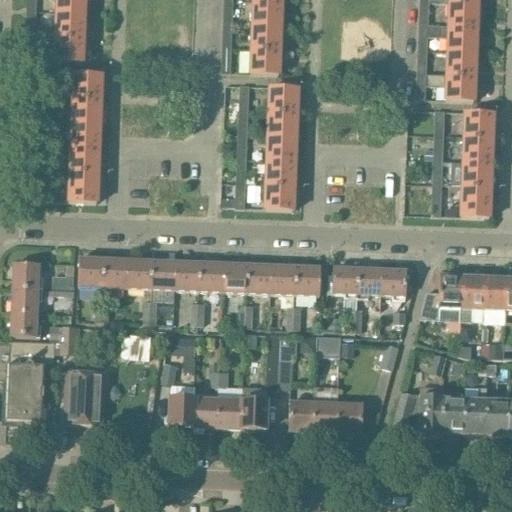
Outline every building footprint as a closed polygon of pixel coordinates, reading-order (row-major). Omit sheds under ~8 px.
[(56,0),(56,16),(84,17),(84,0),(56,0)] [(233,6),(223,5),(222,18),(232,19),(233,6)] [(280,31),(281,7),(253,6),(252,29),(280,31)] [(477,8),(449,7),(448,32),(476,32),(477,8)] [(83,42),(84,17),(56,16),(55,41),(83,42)] [(428,18),(418,18),(418,30),(428,31),(428,18)] [(25,26),(25,39),(35,39),(35,27),(25,26)] [(252,29),(251,54),(279,55),(280,31),(252,29)] [(428,31),(418,30),(417,43),(427,44),(428,31)] [(447,56),(475,57),(476,32),(448,32),(428,31),(427,44),(448,44),(447,56)] [(35,39),(25,39),(24,52),(34,52),(35,39)] [(222,39),(221,52),(231,53),(232,40),(222,39)] [(54,66),(82,67),(83,42),(55,41),(54,66)] [(221,65),(231,65),(231,53),(221,52),(221,65)] [(278,80),(279,55),(251,54),(250,79),(278,80)] [(474,81),(475,57),(447,56),(446,80),(474,81)] [(416,67),(416,80),(425,80),(426,79),(426,67),(416,67)] [(73,77),(72,102),(100,103),(101,78),(73,77)] [(473,106),(474,81),(446,80),(426,79),(425,80),(425,93),(446,94),(445,105),(473,106)] [(416,80),(415,92),(425,93),(425,80),(416,80)] [(42,88),(42,101),(52,101),(52,89),(42,88)] [(239,102),(238,115),(248,116),(249,90),(239,90),(239,102)] [(269,91),(268,116),(296,117),(297,92),(269,91)] [(52,101),(42,101),(41,114),(51,114),(52,101)] [(99,127),(100,103),(72,102),(71,125),(99,127)] [(248,129),(248,116),(238,115),(238,128),(248,129)] [(295,141),(296,117),(268,116),(267,140),(295,141)] [(444,116),(434,116),(434,135),(443,136),(444,116)] [(464,117),(463,142),(491,143),(492,118),(464,117)] [(99,127),(71,125),(70,150),(98,152),(99,127)] [(41,137),(40,150),(50,150),(50,138),(41,137)] [(267,140),(266,165),(294,166),(295,141),(267,140)] [(490,167),(491,143),(463,142),(462,166),(490,167)] [(50,150),(40,150),(40,163),(49,163),(50,150)] [(97,177),(98,152),(70,150),(69,175),(97,177)] [(237,151),(236,164),(246,164),(247,151),(237,151)] [(442,152),(433,152),(432,165),(442,165),(442,152)] [(236,164),(236,176),(246,177),(246,164),(236,164)] [(293,190),(294,166),(266,165),(265,189),(293,190)] [(441,178),(442,165),(432,165),(432,178),(441,178)] [(490,167),(462,166),(461,191),(489,192),(490,167)] [(77,207),(96,208),(97,177),(69,175),(68,207),(77,207)] [(48,186),(39,186),(38,206),(48,206),(48,186)] [(265,214),(292,215),(293,190),(265,189),(265,214)] [(460,223),(488,224),(489,192),(461,191),(460,223)] [(245,194),(235,193),(234,213),(244,214),(245,194)] [(440,202),(431,201),(430,221),(440,222),(440,202)] [(76,291),(101,292),(102,263),(77,262),(76,291)] [(126,264),(102,263),(101,292),(125,293),(126,264)] [(125,293),(149,294),(150,265),(126,264),(125,293)] [(174,266),(150,265),(149,294),(173,295),(174,266)] [(173,295),(197,296),(198,267),(174,266),(173,295)] [(222,268),(198,267),(197,296),(221,297),(222,268)] [(15,293),(41,294),(42,282),(38,282),(38,269),(12,268),(11,292),(15,293)] [(221,297),(245,298),(246,269),(222,268),(221,297)] [(270,270),(246,269),(245,298),(269,299),(270,270)] [(269,299),(293,301),(294,271),(270,270),(269,299)] [(319,272),(294,271),(293,301),(318,302),(319,272)] [(355,304),(356,273),(331,272),(330,298),(344,299),(344,303),(355,304)] [(356,273),(355,304),(367,304),(367,300),(379,301),(380,274),(356,273)] [(380,274),(379,301),(391,301),(391,305),(404,306),(406,275),(380,274)] [(460,314),(461,280),(439,279),(438,299),(426,298),(419,324),(449,325),(449,335),(459,336),(459,326),(460,314)] [(482,315),(483,281),(461,280),(460,314),(459,326),(470,327),(471,315),(482,315)] [(505,282),(483,281),(482,315),(504,316),(505,282)] [(70,301),(71,290),(49,289),(49,300),(70,301)] [(41,294),(15,293),(11,292),(10,317),(15,317),(36,318),(37,305),(41,305),(41,294)] [(95,315),(106,316),(106,305),(95,305),(95,315)] [(143,317),(154,318),(154,307),(144,306),(143,317)] [(191,320),(202,320),(203,309),(191,308),(191,320)] [(239,322),(250,322),(250,311),(239,310),(239,322)] [(287,323),(298,324),(298,312),(287,312),(287,323)] [(105,327),(106,316),(95,315),(94,327),(105,327)] [(349,326),(359,326),(360,316),(349,315),(349,326)] [(15,317),(10,317),(9,341),(39,342),(40,329),(36,329),(36,318),(15,317)] [(153,329),(154,318),(143,317),(143,329),(153,329)] [(393,317),(393,329),(403,329),(404,318),(393,317)] [(202,331),(202,320),(191,320),(190,331),(202,331)] [(326,321),(325,335),(344,335),(345,321),(326,321)] [(249,333),(250,322),(239,322),(238,332),(249,333)] [(297,335),(298,324),(287,323),(286,334),(297,335)] [(359,337),(359,326),(349,326),(348,337),(359,337)] [(58,347),(55,347),(55,346),(9,345),(6,425),(40,426),(42,369),(54,370),(55,358),(76,358),(77,332),(59,331),(58,344),(58,347)] [(59,331),(49,331),(49,343),(58,344),(59,331)] [(122,337),(121,363),(150,364),(151,338),(122,337)] [(253,338),(243,338),(242,350),(243,350),(253,351),(253,338)] [(277,395),(278,366),(280,340),(267,339),(265,394),(265,395),(277,395)] [(314,341),(300,341),(300,355),(314,356),(314,341)] [(167,342),(166,360),(193,361),(194,343),(167,342)] [(352,342),(339,342),(338,356),(351,357),(352,342)] [(501,363),(501,348),(488,348),(488,350),(481,350),(480,362),(501,363)] [(379,372),(391,375),(397,352),(385,349),(379,372)] [(470,361),(470,350),(458,350),(456,359),(458,359),(464,361),(470,361)] [(511,363),(511,353),(502,353),(502,363),(511,363)] [(434,360),(431,368),(442,372),(445,362),(434,360)] [(194,363),(182,362),(182,376),(194,376),(194,363)] [(278,366),(277,395),(289,396),(290,367),(278,366)] [(209,403),(193,403),(192,432),(216,434),(217,404),(218,392),(219,376),(219,368),(210,367),(209,391),(209,403)] [(453,367),(453,378),(464,379),(465,368),(453,367)] [(159,388),(169,390),(168,431),(192,432),(193,403),(193,389),(173,388),(176,370),(162,368),(159,388)] [(440,381),(442,372),(431,368),(429,379),(440,381)] [(487,369),(478,369),(478,380),(486,380),(487,369)] [(487,369),(486,380),(495,380),(496,369),(487,369)] [(218,392),(227,392),(228,377),(219,376),(218,392)] [(67,377),(64,427),(100,429),(103,378),(67,377)] [(399,401),(389,437),(405,441),(411,418),(418,418),(417,441),(440,442),(442,403),(442,392),(420,391),(419,401),(399,401)] [(463,404),(462,439),(484,440),(485,405),(486,392),(477,392),(477,405),(463,404)] [(241,405),(240,435),(264,436),(265,406),(265,395),(265,394),(241,394),(241,405)] [(463,404),(442,403),(440,442),(459,443),(459,439),(462,439),(463,404)] [(241,405),(217,404),(216,434),(240,435),(241,405)] [(508,406),(485,405),(484,440),(506,441),(508,406)] [(312,438),(313,408),(289,406),(287,437),(312,438)] [(335,439),(337,409),(313,408),(312,438),(335,439)] [(361,410),(337,409),(335,439),(360,440),(361,410)]
